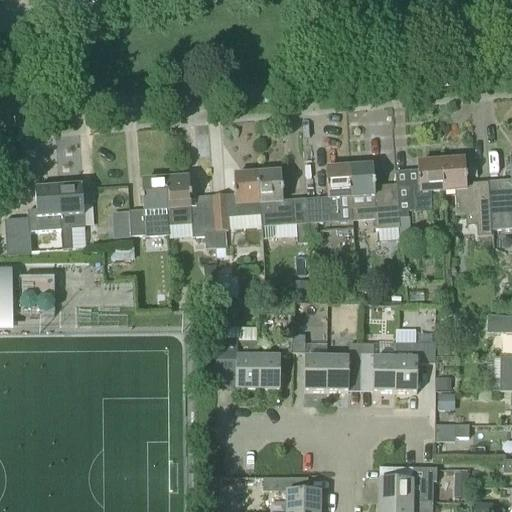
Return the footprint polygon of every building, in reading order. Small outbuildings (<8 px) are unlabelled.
[(497,185),(486,185),(489,233),(511,231),(511,160),(509,161),(510,184),(497,185)] [(490,238),(489,233),(486,185),(467,186),(466,179),(465,180),(464,164),(440,166),(442,195),(454,194),(456,218),(464,217),(475,217),(476,228),(477,239),(490,238)] [(440,166),(417,167),(418,178),(417,178),(417,187),(396,189),(396,188),(395,188),(398,231),(398,240),(409,240),(407,214),(431,213),(430,195),(442,195),(440,166)] [(374,223),(375,233),(398,231),(395,188),(373,189),(372,170),(348,172),(351,224),(351,225),(374,223)] [(327,201),(304,202),(307,246),(317,245),(316,226),(351,224),(348,172),(325,173),(327,201)] [(282,204),(281,191),(280,176),(257,178),(259,218),(261,243),(273,242),(275,239),(274,230),(295,228),(297,247),(307,246),(304,202),(282,204)] [(257,178),(233,179),(235,199),(211,201),(211,204),(214,252),(226,251),(224,221),(259,218),(257,178)] [(191,228),(189,211),(190,211),(188,182),(165,184),(168,229),(191,228)] [(168,238),(168,229),(165,184),(141,186),(142,201),(143,213),(129,214),(130,239),(168,238)] [(84,233),(83,218),(82,190),(57,191),(60,234),(84,233)] [(34,193),(37,235),(60,234),(57,191),(34,193)] [(205,252),(214,252),(211,204),(197,205),(200,235),(204,235),(205,252)] [(129,240),(128,221),(113,222),(114,241),(129,240)] [(352,249),(343,249),(343,258),(352,257),(352,249)] [(203,269),(203,287),(216,286),(215,268),(203,269)] [(0,323),(8,324),(7,318),(54,318),(53,281),(19,282),(19,305),(14,305),(14,303),(12,303),(7,303),(7,282),(0,281),(0,323)] [(292,304),(307,303),(306,284),(291,285),(292,304)] [(343,303),(354,303),(354,293),(348,293),(343,297),(343,303)] [(258,309),(258,301),(239,302),(239,310),(258,309)] [(229,315),(218,316),(219,324),(230,323),(229,315)] [(511,320),(487,318),(486,336),(511,336),(511,320)] [(216,345),(215,382),(215,394),(257,394),(257,361),(257,345),(216,345)] [(292,357),(292,347),(279,347),(279,357),(292,357)] [(292,347),(292,357),(304,357),(304,347),(292,347)] [(348,358),(348,362),(326,362),(325,395),(348,396),(348,383),(360,383),(360,348),(348,347),(348,358)] [(394,363),(394,396),(416,397),(416,368),(434,368),(434,348),(394,347),(394,363)] [(372,396),(394,396),(394,363),(373,363),(372,358),(373,348),(360,348),(360,383),(372,383),(372,396)] [(511,360),(500,361),(499,395),(511,394),(511,360)] [(280,361),(257,361),(257,394),(279,395),(280,361)] [(303,395),(325,395),(326,362),(304,362),(303,395)] [(448,394),(448,383),(437,383),(437,394),(448,394)] [(454,397),(438,397),(438,414),(454,414),(454,397)] [(468,441),(468,429),(454,429),(454,441),(468,441)] [(511,463),(502,464),(502,468),(502,477),(511,476),(511,463)] [(435,486),(436,472),(378,472),(378,473),(390,473),(390,484),(378,484),(378,506),(432,507),(432,486),(435,486)] [(467,477),(453,477),(452,501),(467,501),(467,477)] [(307,483),(271,483),(263,483),(262,495),(286,495),(285,511),(319,511),(319,495),(307,495),(307,483)]
